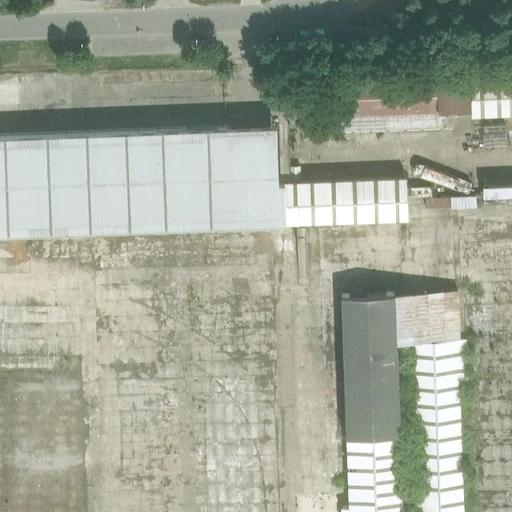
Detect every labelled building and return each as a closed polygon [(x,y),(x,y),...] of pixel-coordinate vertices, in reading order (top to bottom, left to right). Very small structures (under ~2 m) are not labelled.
[(511,75),(470,77),(472,111),(472,117),(511,115),(511,182),(482,184),(483,195),(511,193),(511,75)] [(470,77),(329,83),(330,120),(338,120),(338,130),(386,128),(386,120),(425,118),(425,123),(438,123),(437,112),(438,112),(438,113),(440,113),(440,112),(470,110),(470,111),(472,111),(470,77)] [(267,124),(0,134),(0,232),(271,219),(285,219),(408,215),(407,177),(407,175),(291,178),(277,179),(275,124),(267,124)] [(504,124),(482,125),(483,149),(505,148),(504,124)] [(467,290),(458,290),(394,293),(342,295),(351,505),(340,506),(340,511),(463,511),(459,388),(468,388),(465,338),(469,337),(467,290)]
